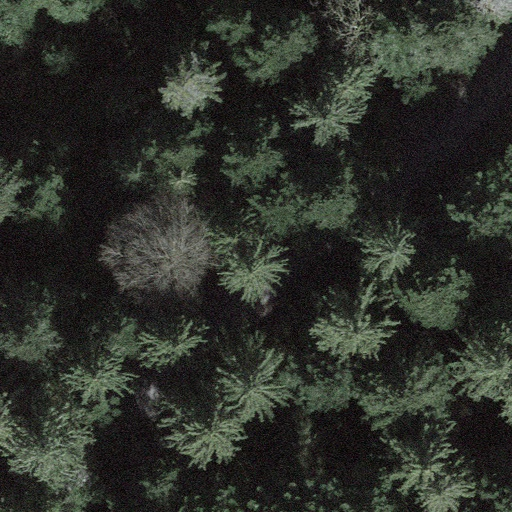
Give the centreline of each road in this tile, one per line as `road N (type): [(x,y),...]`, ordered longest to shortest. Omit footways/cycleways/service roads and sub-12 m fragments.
road 1 (track): [(67,511),(181,359),(511,47)]
road 2 (track): [(0,72),(148,0)]
